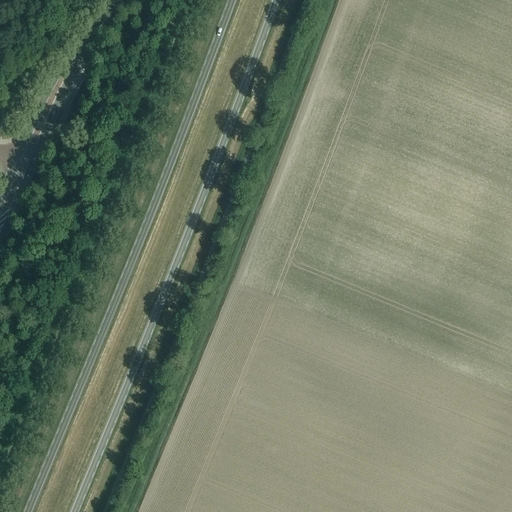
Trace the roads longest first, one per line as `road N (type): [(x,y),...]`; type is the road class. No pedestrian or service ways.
road 1 (primary): [(229,0),(25,511)]
road 2 (primary): [(72,511),(273,0)]
road 3 (tertiary): [(77,53),(46,94),(17,156)]
